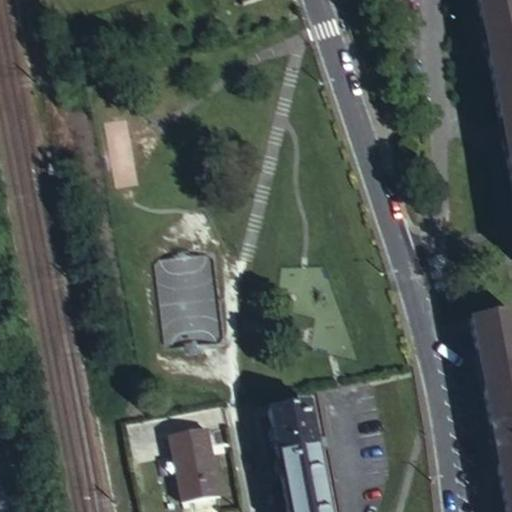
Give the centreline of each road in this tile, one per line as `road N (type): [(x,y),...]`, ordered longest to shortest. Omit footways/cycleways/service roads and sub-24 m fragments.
road 1 (unclassified): [(317,0),(407,262)]
road 2 (residential): [(407,262),(435,237),(445,201),(438,0)]
road 3 (unclassified): [(407,262),(455,511)]
